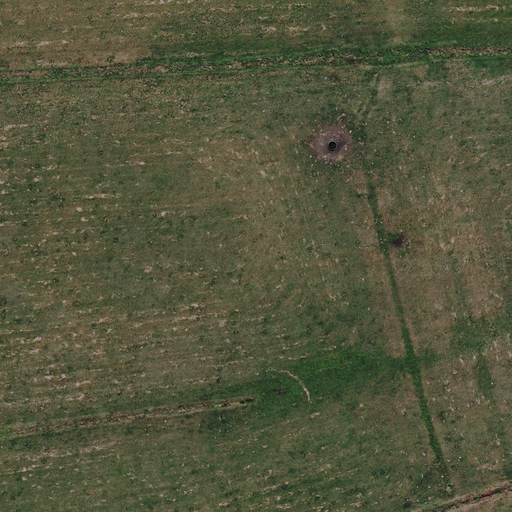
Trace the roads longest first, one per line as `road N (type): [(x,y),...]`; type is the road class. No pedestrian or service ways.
road 1 (track): [(446,44),(0,73)]
road 2 (track): [(511,286),(435,0)]
